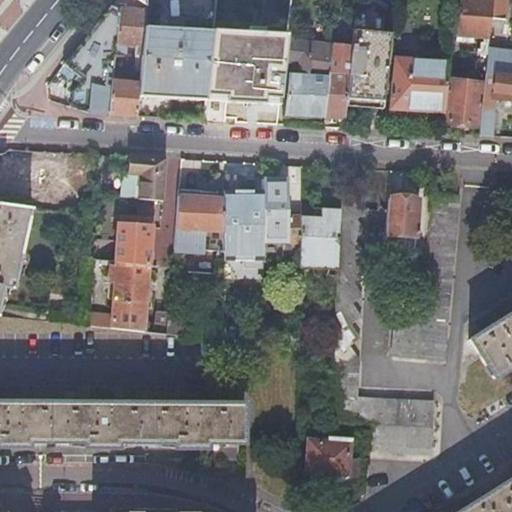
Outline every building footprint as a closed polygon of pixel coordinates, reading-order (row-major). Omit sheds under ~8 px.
[(288,31),(290,0),(217,0),(210,98),(238,100),(267,101),(284,102),(288,62),(289,55),(291,39),(293,31),(288,31)] [(487,39),(490,19),(492,0),(491,0),(458,0),(454,41),(461,41),(462,37),(487,39)] [(503,21),(505,0),(491,0),(492,0),(490,19),(503,21)] [(138,57),(141,29),(142,15),(116,10),(108,7),(62,63),(81,79),(72,90),(70,107),(88,113),(105,114),(132,117),(132,116),(134,96),(135,85),(121,84),(123,66),(116,65),(116,59),(110,58),(111,47),(132,49),(131,56),(138,57)] [(380,102),(385,60),(388,33),(381,32),(383,13),(354,9),(350,46),(344,101),(380,105),(380,102)] [(201,98),(209,31),(141,29),(138,57),(135,85),(134,96),(201,98)] [(301,117),(309,42),(291,39),(289,55),(288,62),(286,73),(284,102),(283,115),(301,117)] [(329,44),(309,42),(301,117),(322,119),(322,117),(329,44)] [(322,117),(322,119),(342,120),(342,119),(344,101),(350,46),(329,44),(322,117)] [(444,80),(447,49),(436,49),(435,63),(385,60),(380,102),(388,103),(387,110),(441,113),(444,80)] [(511,100),(511,52),(486,50),(486,56),(482,85),(478,126),(477,135),(491,136),(494,111),(490,111),(491,98),(511,100)] [(482,85),(444,80),(441,113),(440,121),(478,126),(482,85)] [(137,199),(160,201),(164,157),(127,155),(126,173),(139,174),(137,199)] [(56,185),(57,166),(19,164),(19,200),(51,201),(52,185),(56,185)] [(260,240),(260,261),(276,261),(276,263),(296,265),(297,216),(284,215),(285,180),(259,180),(259,195),(259,199),(260,240)] [(176,195),(222,198),(222,195),(222,191),(177,188),(177,189),(176,195)] [(328,397),(327,421),(369,424),(368,451),(426,453),(428,399),(370,398),(370,399),(353,398),(356,358),(347,346),(357,337),(348,324),(358,315),(350,303),(359,295),(350,282),(360,273),(351,262),(361,253),(352,240),(362,231),(354,219),(363,211),(346,188),(337,195),(336,209),(333,267),(328,397)] [(454,194),(428,193),(419,303),(393,302),(389,355),(441,359),(454,194)] [(222,198),(176,195),(175,203),(173,227),(171,249),(203,251),(203,249),(223,250),(223,240),(223,230),(223,209),(222,198)] [(416,199),(385,197),(382,239),(394,240),(394,234),(402,234),(413,235),(416,199)] [(223,230),(223,240),(260,240),(259,199),(222,198),(223,209),(223,230)] [(0,295),(2,286),(10,288),(29,206),(0,202),(0,295)] [(296,265),(296,266),(333,267),(336,209),(320,208),(319,216),(310,216),(297,216),(296,265)] [(319,216),(320,208),(310,208),(310,216),(319,216)] [(113,261),(146,265),(149,219),(116,216),(113,261)] [(86,312),(85,326),(142,333),(146,265),(113,261),(109,315),(86,312)] [(490,378),(511,364),(511,310),(496,321),(490,311),(481,317),(472,322),(478,332),(466,340),(490,378)] [(154,312),(153,334),(163,335),(165,313),(154,312)] [(0,442),(240,444),(241,403),(196,403),(196,392),(187,392),(180,392),(180,403),(107,403),(107,392),(98,392),(91,392),(91,403),(18,402),(18,391),(9,391),(2,391),(2,402),(0,402),(0,442)] [(343,477),(345,476),(355,477),(356,459),(346,458),(347,443),(307,440),(304,473),(325,475),(326,476),(328,477),(329,478),(330,479),(332,479),(334,480),(335,480),(337,480),(339,479),(340,479),(342,478),(343,477)] [(511,511),(511,464),(506,469),(508,480),(459,511),(449,505),(440,511),(437,511),(511,511)]
